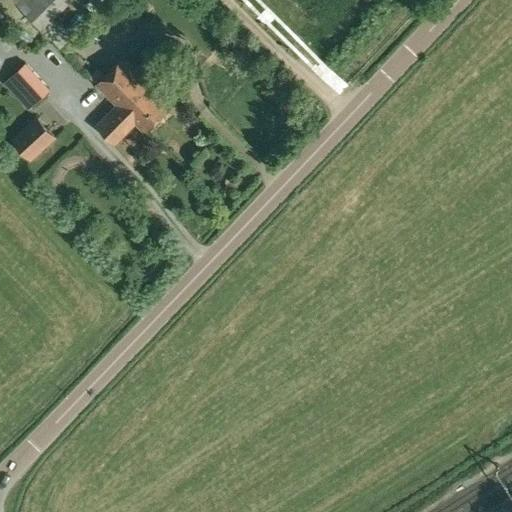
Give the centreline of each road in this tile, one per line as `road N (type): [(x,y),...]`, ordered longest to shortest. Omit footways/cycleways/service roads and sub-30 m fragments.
road 1 (unclassified): [(0,477),(459,0)]
road 2 (unknown): [(200,270),(30,56),(2,42)]
